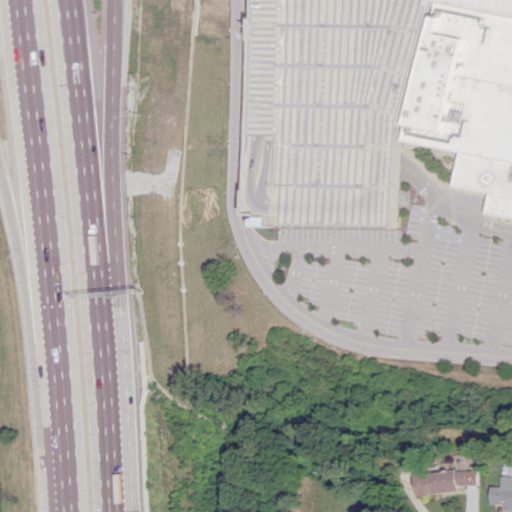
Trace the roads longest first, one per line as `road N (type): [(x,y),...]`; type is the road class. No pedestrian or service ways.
road 1 (motorway): [(24,0),(59,385)]
road 2 (motorway): [(92,318),(63,0)]
road 3 (motorway): [(92,318),(110,0)]
road 4 (motorway): [(0,177),(59,385)]
road 5 (motorway): [(109,511),(92,318)]
road 6 (motorway): [(59,385),(69,511)]
